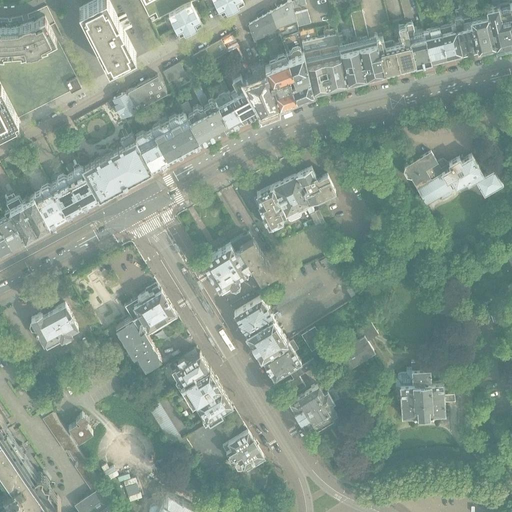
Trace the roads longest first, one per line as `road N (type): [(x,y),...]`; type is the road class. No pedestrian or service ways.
road 1 (tertiary): [(511,61),(298,114),(135,194)]
road 2 (tertiary): [(158,203),(303,128),(511,74)]
road 3 (residential): [(0,151),(272,0)]
road 4 (residential): [(133,216),(222,368),(252,389)]
road 5 (residential): [(252,389),(250,361),(158,203)]
road 6 (tertiary): [(135,194),(0,267)]
road 7 (tertiary): [(0,290),(133,216)]
road 8 (residential): [(501,495),(441,484),(374,503)]
